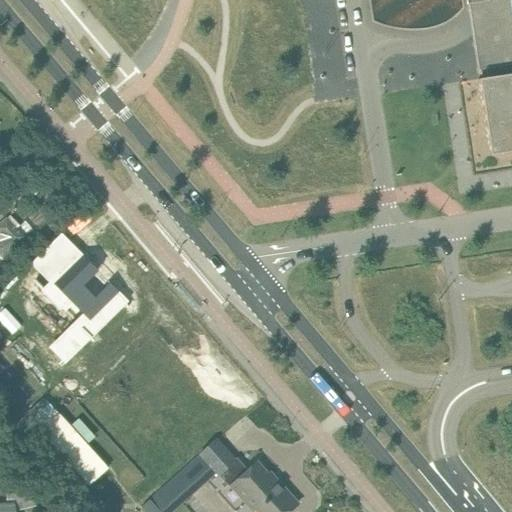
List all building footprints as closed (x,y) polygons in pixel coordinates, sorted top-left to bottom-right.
[(511,0),(465,0),(466,6),(467,11),(472,42),(473,47),(476,67),(477,75),(478,79),(489,155),(511,151),(511,0)] [(1,241),(0,242),(0,253),(3,256),(23,237),(6,220),(0,225),(0,230),(2,232),(1,241)] [(74,249),(39,284),(61,305),(62,304),(74,316),(64,326),(78,340),(121,297),(74,249)] [(44,276),(58,262),(47,250),(32,264),(44,276)] [(107,468),(58,413),(40,430),(89,485),(107,468)] [(199,454),(216,472),(232,458),(216,439),(199,454)] [(160,511),(171,511),(216,472),(199,454),(150,499),(160,511)] [(236,457),(234,459),(232,458),(216,472),(230,488),(231,486),(246,502),(248,500),(258,511),(288,511),(297,504),(277,481),(275,483),(256,462),(248,470),(236,457)] [(50,511),(37,495),(32,500),(17,483),(0,497),(0,502),(7,511),(8,511),(9,511),(50,511)]
